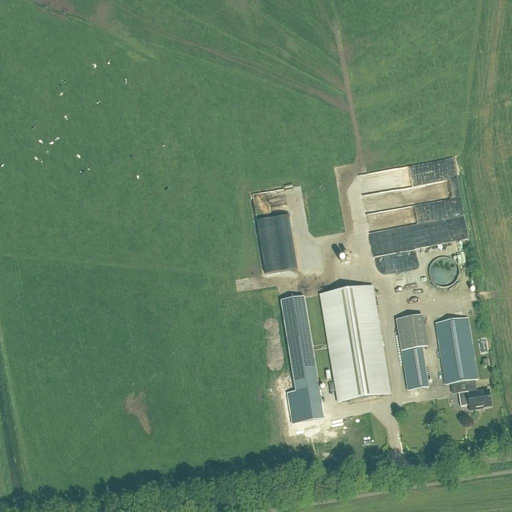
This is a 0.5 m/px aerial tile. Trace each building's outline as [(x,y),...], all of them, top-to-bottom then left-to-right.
[(449,202),(439,202),(440,214),(450,213),(449,202)] [(425,205),(393,211),(394,213),(383,215),(384,222),(393,221),(392,217),(405,215),(405,219),(420,216),(418,208),(426,207),(425,205)] [(287,217),(256,222),(264,275),(296,270),(287,217)] [(449,246),(448,239),(442,240),(440,227),(428,229),(431,249),(449,246)] [(458,258),(466,257),(464,246),(457,247),(458,258)] [(467,260),(459,261),(462,276),(469,275),(467,260)] [(433,285),(443,286),(445,266),(435,265),(433,285)] [(374,316),(369,289),(318,299),(339,406),(390,396),(378,336),(380,336),(376,316),(374,316)] [(318,406),(298,302),(280,306),(300,413),(316,410),(315,406),(318,406)] [(426,349),(420,317),(395,322),(407,393),(427,389),(420,349),(426,349)] [(477,381),(466,320),(434,325),(445,387),(464,383),(466,395),(465,395),(468,413),(478,411),(478,410),(490,408),(487,391),(476,393),(474,382),(477,381)]
